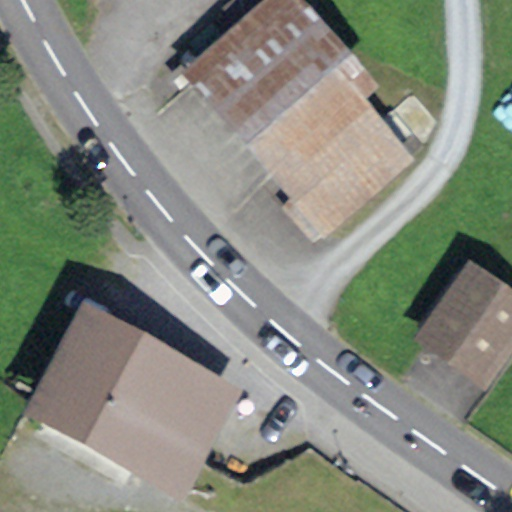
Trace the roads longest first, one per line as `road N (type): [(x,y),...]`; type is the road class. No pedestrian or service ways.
road 1 (primary): [(511,500),(329,371),(202,255),(110,147),(21,0)]
road 2 (track): [(275,322),(455,139),(462,0)]
